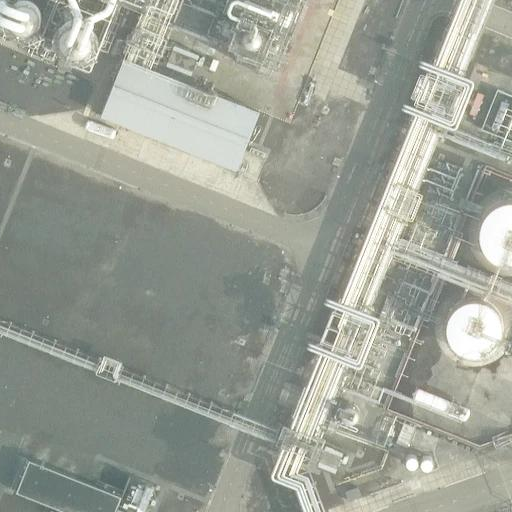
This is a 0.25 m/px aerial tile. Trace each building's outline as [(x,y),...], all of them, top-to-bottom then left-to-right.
[(237,0),(237,23),(251,15),(258,26),(258,25),(265,35),(276,28),(276,20),(299,6),(298,0),(237,0)] [(62,16),(64,52),(110,49),(109,39),(105,39),(104,26),(110,26),(109,5),(74,7),(75,16),(62,16)] [(127,59),(120,57),(97,117),(234,170),(257,111),(127,59)] [(481,131),(511,141),(511,95),(496,90),(481,131)] [(511,199),(511,200),(504,201),(500,203),(495,206),(492,210),(489,215),(487,220),(486,225),(487,230),(488,235),(491,241),(493,244),(496,247),(502,250),(507,252),(511,252),(511,199)] [(501,339),(501,334),(499,329),(497,325),(494,321),(489,317),(486,315),(480,313),(476,312),(470,313),(465,314),(461,316),(456,320),(452,325),(450,329),(449,334),(448,339),(449,344),(451,349),(452,352),(456,357),(463,362),(468,364),(473,365),(477,365),(483,364),(488,361),(492,358),(495,355),(498,350),(500,346),(501,339)] [(29,459),(17,491),(70,511),(114,511),(121,496),(29,459)]
